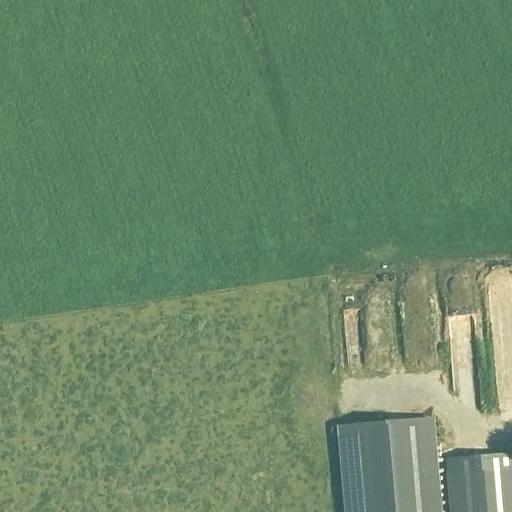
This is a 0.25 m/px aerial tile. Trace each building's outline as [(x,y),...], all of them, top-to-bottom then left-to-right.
[(452,296),(478,295),(478,283),(452,284),(452,296)] [(413,298),(415,354),(436,354),(434,297),(413,298)] [(497,341),(501,352),(511,348),(511,318),(504,321),(510,337),(497,341)] [(483,409),(483,358),(461,358),(461,408),(483,409)] [(437,511),(429,421),(340,430),(347,511),(437,511)]
